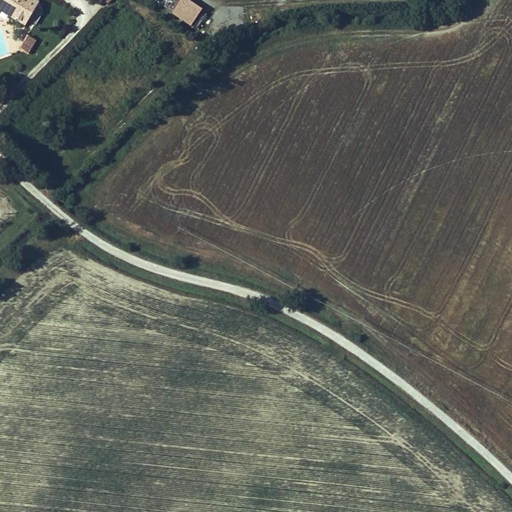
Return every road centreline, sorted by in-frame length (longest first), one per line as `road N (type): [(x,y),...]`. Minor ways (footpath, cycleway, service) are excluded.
road 1 (track): [(511,471),(307,313),(84,233),(0,154)]
road 2 (track): [(0,108),(75,26),(79,0)]
